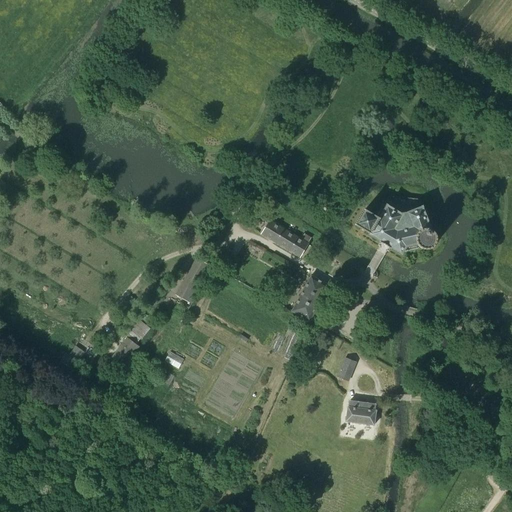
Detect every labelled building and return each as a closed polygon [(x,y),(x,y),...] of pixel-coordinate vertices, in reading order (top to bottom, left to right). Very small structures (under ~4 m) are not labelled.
[(401,214),(387,205),(379,218),(364,210),(356,225),(370,233),(369,235),(380,241),(380,242),(391,248),(403,254),(404,251),(421,247),(423,248),(426,249),(428,249),(431,248),(434,247),(435,245),(436,243),(437,239),(437,237),(436,236),(435,233),(434,232),(433,232),(430,230),(429,230),(429,229),(430,228),(422,207),(407,212),(407,213),(401,214)] [(301,240),(270,221),(262,234),(300,257),(308,244),(307,244),(311,238),(304,234),(301,240)] [(196,259),(176,295),(189,303),(210,267),(196,259)] [(291,312),(309,322),(329,286),(311,276),(291,312)] [(137,320),(114,350),(124,358),(148,328),(137,320)] [(181,357),(169,351),(165,359),(177,365),(181,357)] [(63,366),(69,356),(65,353),(59,363),(63,366)] [(337,377),(349,382),(357,362),(345,357),(337,377)] [(71,372),(78,362),(74,359),(67,369),(71,372)] [(375,411),(375,404),(350,401),(349,407),(348,407),(346,422),(355,423),(364,425),(364,424),(374,426),(376,411),(375,411)]
